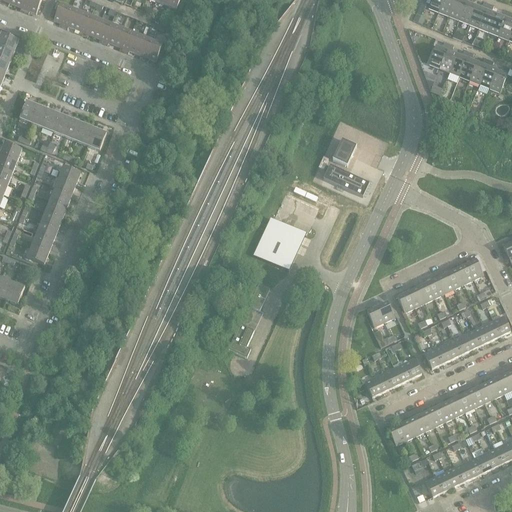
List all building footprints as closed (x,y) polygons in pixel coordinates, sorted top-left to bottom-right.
[(18,0),(16,7),(21,10),(20,12),(21,13),(21,12),(25,14),(30,0),(18,0)] [(30,0),(25,14),(29,15),(28,16),(29,16),(30,13),(36,16),(42,0),(30,0)] [(168,0),(166,7),(177,11),(181,0),(168,0)] [(432,0),(428,10),(439,14),(444,0),(432,0)] [(444,0),(439,14),(449,18),(456,0),(455,0),(444,0)] [(464,4),(456,0),(449,18),(459,22),(467,0),(463,0),(465,2),(464,4)] [(469,3),(472,3),(473,0),(467,0),(459,22),(469,26),(476,8),(468,5),(469,3)] [(484,12),(476,8),(469,26),(479,30),(489,6),(484,4),(483,7),(485,10),(484,12)] [(60,25),(59,28),(60,28),(64,29),(71,10),(61,6),(54,23),(60,25)] [(489,11),(492,11),(493,8),(489,6),(479,30),(489,34),(496,16),(488,13),(489,11)] [(71,10),(64,29),(67,31),(68,31),(69,29),(75,31),(81,14),(71,10)] [(504,20),(496,16),(489,34),(499,38),(509,14),(504,12),(503,15),(505,18),(504,20)] [(81,14),(75,31),(80,33),(79,36),(80,36),(84,37),(91,18),(81,14)] [(509,19),(511,18),(511,15),(509,14),(499,38),(509,42),(511,34),(511,22),(508,21),(509,19)] [(91,18),(84,37),(88,39),(87,39),(88,39),(89,37),(95,39),(101,22),(91,18)] [(101,22),(95,39),(100,41),(99,44),(100,44),(104,45),(111,26),(101,22)] [(111,26),(104,45),(108,47),(107,47),(108,47),(109,45),(115,47),(122,30),(111,26)] [(122,30),(115,47),(121,49),(120,52),(121,52),(124,54),(132,34),(122,30)] [(132,34),(124,54),(128,55),(128,56),(130,53),(135,55),(142,38),(132,34)] [(2,35),(0,39),(0,48),(14,54),(19,42),(2,35)] [(142,38),(135,55),(141,57),(140,60),(141,60),(144,62),(152,42),(142,38)] [(152,42),(144,62),(148,63),(148,64),(149,64),(150,61),(156,63),(163,46),(152,42)] [(429,66),(440,70),(449,46),(445,44),(443,47),(445,50),(445,52),(436,48),(429,66)] [(449,52),(453,51),(454,48),(449,46),(440,70),(450,74),(457,57),(449,53),(449,52)] [(14,54),(0,48),(0,61),(10,65),(14,54)] [(465,60),(457,57),(450,74),(460,78),(469,54),(465,52),(463,55),(466,58),(465,60)] [(470,60),(473,59),(474,56),(469,54),(460,78),(470,82),(477,65),(469,61),(470,60)] [(485,68),(477,65),(470,82),(480,86),(489,62),(485,60),(484,63),(486,66),(485,68)] [(10,65),(0,61),(0,74),(5,76),(10,65)] [(490,68),(493,67),(494,64),(489,62),(480,86),(490,90),(497,73),(489,69),(490,68)] [(505,76),(497,73),(490,90),(500,94),(510,70),(505,68),(504,71),(506,74),(505,76)] [(20,121),(32,125),(39,108),(27,103),(20,121)] [(50,113),(39,108),(32,125),(43,130),(50,113)] [(61,117),(50,113),(43,130),(54,134),(61,117)] [(73,122),(61,117),(54,134),(66,139),(73,122)] [(84,126),(73,122),(66,139),(77,144),(84,126)] [(95,131),(84,126),(77,144),(88,148),(95,131)] [(107,135),(95,131),(88,148),(100,153),(107,135)] [(342,142),(332,162),(347,169),(357,148),(342,142)] [(5,145),(0,157),(18,164),(22,152),(5,145)] [(0,157),(0,156),(0,169),(13,175),(18,164),(0,157)] [(319,170),(324,172),(329,161),(324,158),(319,170)] [(330,167),(323,181),(338,188),(344,191),(363,199),(364,198),(370,185),(365,184),(351,177),(344,174),(330,167)] [(64,168),(59,180),(76,187),(81,175),(64,168)] [(0,169),(0,182),(8,186),(13,175),(0,169)] [(76,187),(59,180),(54,191),(72,198),(76,187)] [(0,182),(0,195),(4,197),(8,186),(0,182)] [(72,198),(54,191),(50,203),(67,210),(72,198)] [(67,210),(50,203),(45,214),(63,221),(67,210)] [(63,221),(45,214),(41,225),(58,232),(63,221)] [(271,220),(254,257),(289,274),(289,259),(301,234),(273,221),(271,220)] [(58,232),(41,225),(36,237),(54,244),(58,232)] [(289,274),(307,237),(301,234),(289,259),(289,274)] [(54,244),(36,237),(32,248),(49,255),(54,244)] [(511,244),(504,249),(507,255),(503,257),(506,262),(509,261),(511,266),(511,244)] [(49,255),(32,248),(27,260),(44,267),(49,255)] [(476,262),(466,267),(474,282),(484,278),(476,262)] [(466,267),(456,271),(464,287),(474,282),(466,267)] [(456,271),(447,276),(454,292),(464,287),(456,271)] [(447,276),(437,281),(444,296),(454,292),(447,276)] [(13,284),(2,280),(0,284),(0,299),(6,302),(13,284)] [(437,281),(427,285),(435,301),(444,296),(437,281)] [(25,289),(13,284),(6,302),(18,306),(25,289)] [(427,285),(417,290),(425,306),(435,301),(427,285)] [(259,286),(249,307),(260,313),(270,291),(259,286)] [(417,290),(408,295),(415,310),(425,306),(417,290)] [(408,295),(397,300),(405,315),(415,310),(408,295)] [(388,304),(377,309),(385,325),(395,320),(388,304)] [(377,309),(367,314),(375,330),(385,325),(377,309)] [(503,318),(493,323),(501,339),(511,334),(503,318)] [(493,323),(483,328),(491,344),(501,339),(493,323)] [(249,330),(240,326),(231,346),(229,351),(228,351),(235,354),(247,360),(251,351),(247,349),(255,333),(249,331),(249,330)] [(483,328),(474,332),(481,348),(491,344),(483,328)] [(474,332),(464,337),(471,353),(481,348),(474,332)] [(464,337),(454,342),(462,358),(471,353),(464,337)] [(454,342),(444,346),(452,362),(462,358),(454,342)] [(444,346),(435,351),(442,367),(452,362),(444,346)] [(432,372),(442,367),(435,351),(424,356),(432,372)] [(414,361),(404,366),(412,381),(422,376),(414,361)] [(404,366),(395,370),(402,386),(412,381),(404,366)] [(395,370),(385,375),(392,391),(402,386),(395,370)] [(385,375),(375,379),(382,395),(392,391),(385,375)] [(511,388),(506,376),(497,381),(504,396),(511,392),(511,388)] [(372,400),(382,395),(375,379),(365,384),(372,400)] [(497,381),(487,385),(494,401),(504,396),(497,381)] [(487,385),(477,390),(485,406),(494,401),(487,385)] [(477,390),(467,395),(475,410),(485,406),(477,390)] [(467,395),(458,399),(465,415),(475,410),(467,395)] [(458,399),(448,404),(455,420),(465,415),(458,399)] [(448,404),(438,409),(445,424),(455,420),(448,404)] [(438,409),(428,413),(435,429),(445,424),(438,409)] [(428,413),(418,418),(426,434),(435,429),(428,413)] [(418,418),(409,423),(416,438),(426,434),(418,418)] [(409,423),(399,427),(406,443),(416,438),(409,423)] [(396,448),(406,443),(399,427),(389,432),(396,448)] [(504,447),(494,451),(501,467),(511,462),(504,447)] [(482,450),(472,455),(475,461),(482,476),(492,472),(484,456),(482,450)] [(494,451),(484,456),(492,472),(501,467),(494,451)] [(475,461),(465,465),(472,481),(482,476),(475,461)] [(465,465),(455,470),(463,486),(472,481),(465,465)] [(455,470),(445,475),(453,490),(463,486),(455,470)] [(445,475),(436,479),(443,495),(453,490),(445,475)] [(436,479),(425,484),(433,500),(443,495),(436,479)]
